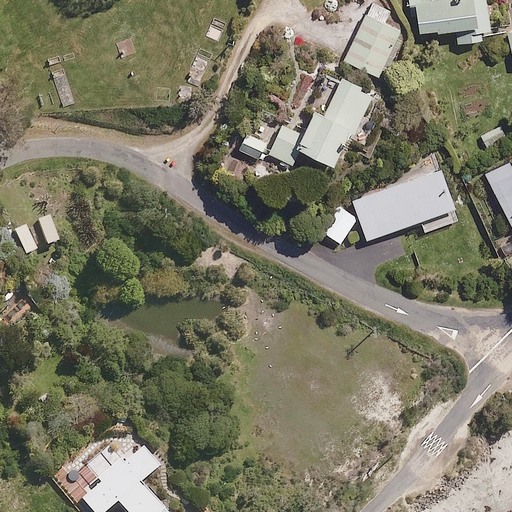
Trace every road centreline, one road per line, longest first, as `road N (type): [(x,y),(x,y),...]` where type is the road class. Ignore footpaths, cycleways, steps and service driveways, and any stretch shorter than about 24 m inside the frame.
road 1 (residential): [(0,159),(32,148),(100,148),(330,278),(503,360)]
road 2 (residential): [(503,360),(372,511)]
